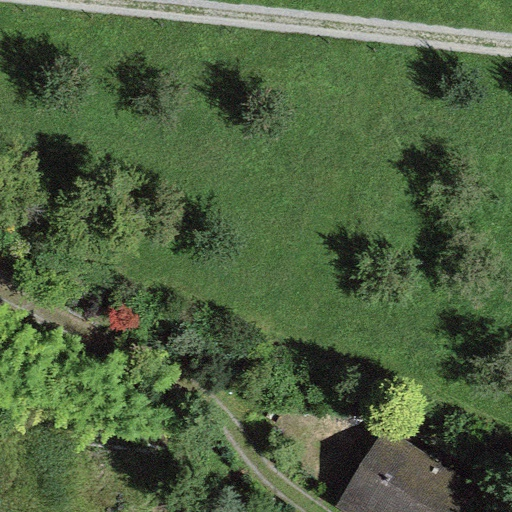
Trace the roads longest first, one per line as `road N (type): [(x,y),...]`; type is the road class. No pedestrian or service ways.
road 1 (track): [(129,0),(511,40)]
road 2 (track): [(0,278),(122,332),(208,402),(287,487)]
